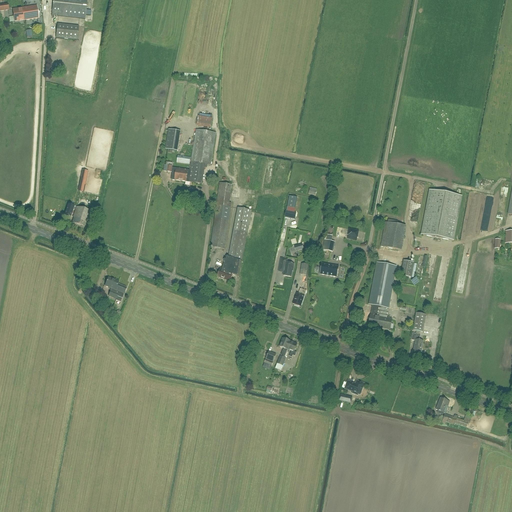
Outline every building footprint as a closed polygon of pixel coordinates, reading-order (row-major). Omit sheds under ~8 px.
[(85,19),(87,0),(53,0),(52,16),(85,19)] [(24,22),(39,19),(36,6),(22,8),(12,10),(14,22),(24,21),(24,22)] [(77,41),(78,27),(57,24),(56,38),(77,41)] [(210,129),(212,119),(198,117),(196,127),(210,129)] [(177,152),(180,132),(168,130),(165,150),(169,151),(172,151),(177,152)] [(205,165),(211,166),(216,133),(196,130),(191,163),(205,165)] [(189,165),(190,158),(177,156),(176,163),(189,165)] [(171,167),(172,164),(166,163),(166,166),(164,166),(163,172),(171,173),(172,167),(171,167)] [(188,182),(190,170),(173,168),(171,180),(172,180),(175,180),(186,182),(188,182)] [(225,249),(233,185),(219,183),(212,248),(225,249)] [(308,195),(315,196),(317,190),(310,188),(308,195)] [(453,241),(461,197),(430,191),(422,235),(453,241)] [(289,197),(287,208),(295,209),(297,198),(289,197)] [(86,228),(92,212),(76,207),(73,218),(74,218),(72,224),(86,228)] [(295,220),(296,214),(285,212),(284,218),(295,220)] [(397,251),(402,226),(385,223),(380,247),(397,251)] [(358,231),(350,229),(348,236),(357,238),(358,231)] [(322,251),(333,253),(335,243),(331,242),(332,236),(327,235),(326,241),(324,241),(322,251)] [(239,277),(242,262),(226,257),(221,271),(220,270),(217,278),(230,282),(233,275),(239,277)] [(293,272),(294,265),(287,264),(287,260),(281,259),(279,269),(284,270),(283,276),(291,278),(292,271),(293,272)] [(411,278),(414,264),(403,262),(401,276),(411,278)] [(368,305),(372,306),(379,307),(389,309),(397,267),(376,263),(368,305)] [(338,267),(322,264),(320,275),(337,278),(339,267),(338,267)] [(115,291),(117,285),(118,282),(108,278),(105,286),(112,289),(108,297),(116,300),(119,292),(115,291)] [(124,294),(126,288),(117,285),(115,291),(119,292),(116,300),(115,301),(120,303),(122,299),(119,298),(121,293),(124,294)] [(304,296),(306,291),(300,289),(298,294),(297,294),(293,305),(300,307),(304,296)] [(369,325),(379,327),(379,328),(390,330),(392,320),(377,317),(379,307),(372,306),(369,325)] [(423,333),(426,316),(416,314),(413,331),(423,333)] [(421,354),(423,342),(419,341),(420,335),(412,334),(411,341),(415,342),(413,352),(421,354)] [(279,347),(287,350),(291,342),(282,339),(279,347)] [(291,342),(287,350),(288,350),(291,352),(289,357),(292,358),(292,356),(295,357),(297,353),(294,352),(297,345),(291,342)] [(271,367),(276,355),(268,352),(264,364),(271,367)] [(286,359),(281,357),(280,357),(275,369),(281,371),(283,366),(286,359)] [(363,388),(364,385),(357,382),(355,386),(354,385),(354,384),(348,382),(345,389),(353,392),(352,394),(355,395),(356,393),(360,395),(361,391),(362,391),(363,389),(363,388)] [(274,383),(273,386),(271,385),(270,389),(283,393),(284,389),(277,387),(278,384),(274,383)] [(350,404),(352,397),(340,395),(338,401),(350,404)] [(445,414),(448,406),(447,406),(448,402),(440,399),(436,410),(436,411),(436,410),(439,411),(438,413),(441,414),(441,412),(445,414)] [(444,415),(441,423),(445,424),(446,422),(448,423),(450,417),(444,415)] [(463,421),(457,419),(455,425),(466,429),(468,423),(463,421)]
